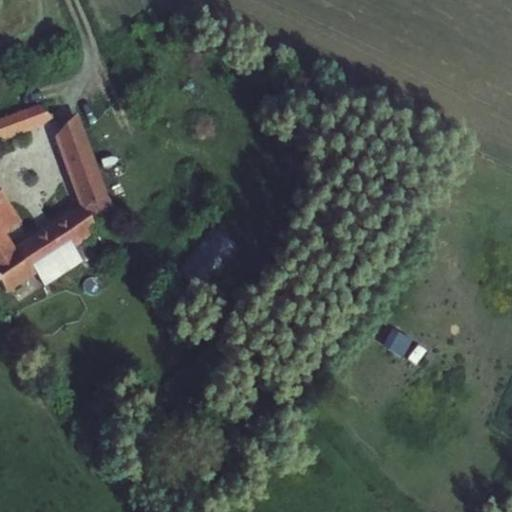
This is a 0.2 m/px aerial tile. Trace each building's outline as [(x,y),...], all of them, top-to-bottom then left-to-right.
[(43,100),(0,115),(0,134),(48,116),(43,100)] [(82,207),(104,192),(76,119),(76,117),(58,132),(82,207)] [(82,207),(96,227),(117,213),(104,192),(82,207)] [(35,267),(47,284),(79,261),(68,247),(96,227),(82,207),(14,251),(28,272),(35,267)] [(220,227),(182,270),(208,293),(246,250),(220,227)] [(0,260),(14,251),(0,230),(0,260)] [(0,282),(3,288),(28,272),(14,251),(0,260),(0,282)]
